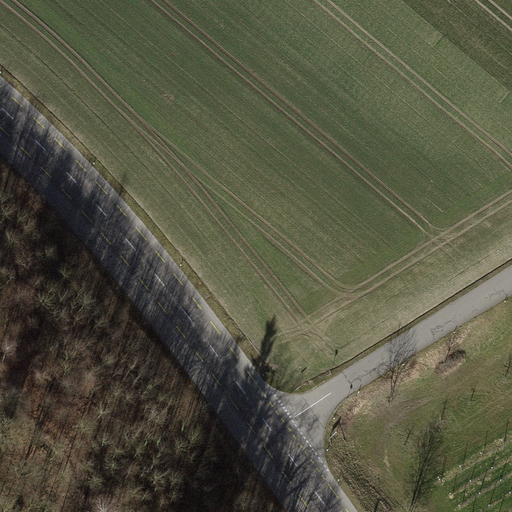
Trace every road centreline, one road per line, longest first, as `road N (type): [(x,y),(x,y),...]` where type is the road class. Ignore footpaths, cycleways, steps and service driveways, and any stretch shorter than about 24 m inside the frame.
road 1 (tertiary): [(0,106),(119,230),(272,431)]
road 2 (residential): [(511,281),(272,431)]
